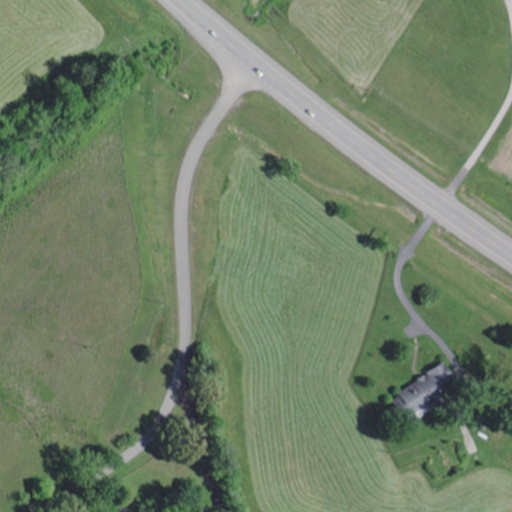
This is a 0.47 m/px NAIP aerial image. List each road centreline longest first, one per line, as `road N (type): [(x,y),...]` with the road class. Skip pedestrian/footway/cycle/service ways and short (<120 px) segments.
road 1 (residential): [(39,511),(127,458),(159,427),(258,291),(320,183),(253,61)]
road 2 (trunk): [(511,255),(393,173),(182,0)]
road 3 (residential): [(176,394),(284,511)]
